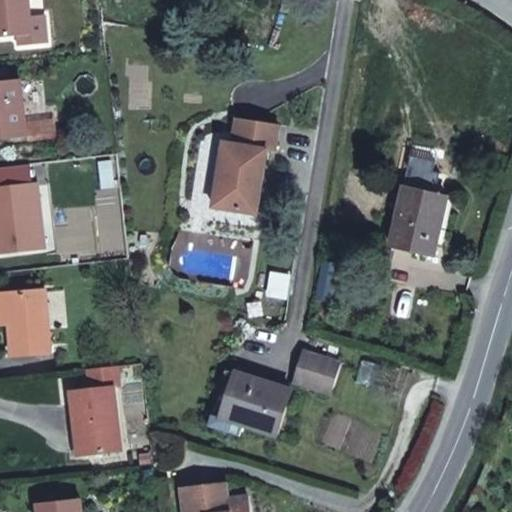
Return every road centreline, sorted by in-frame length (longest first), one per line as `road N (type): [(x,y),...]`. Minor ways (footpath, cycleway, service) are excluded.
road 1 (unknown): [(366,0),(308,319)]
road 2 (secondary): [(424,511),(511,272)]
